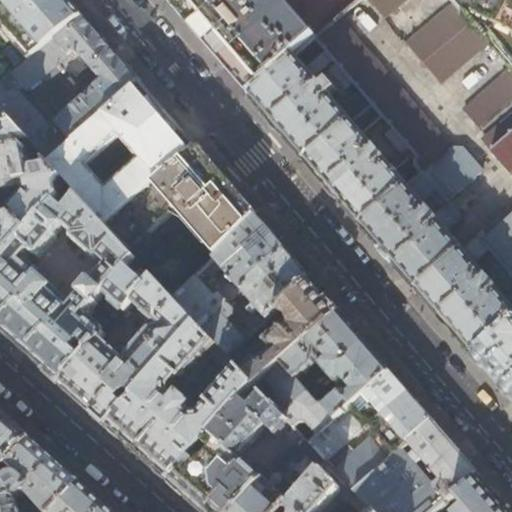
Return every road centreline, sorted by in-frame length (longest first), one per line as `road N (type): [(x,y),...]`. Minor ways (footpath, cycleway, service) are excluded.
road 1 (residential): [(118,0),(511,458)]
road 2 (residential): [(0,368),(160,511)]
